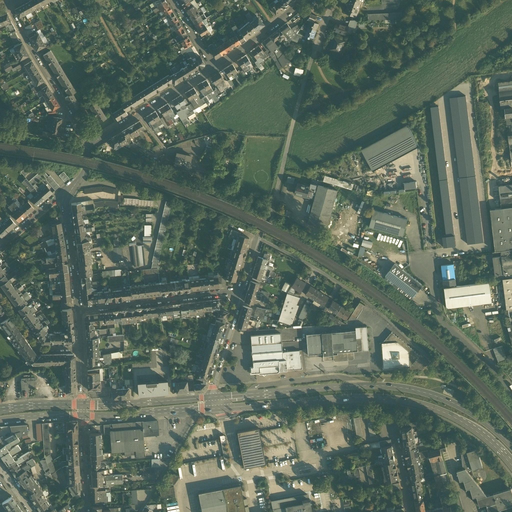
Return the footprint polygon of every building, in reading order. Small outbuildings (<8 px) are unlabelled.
[(34,9),(41,5),(38,0),(31,0),(30,1),(34,9)] [(155,7),(155,8),(158,6),(166,2),(165,0),(157,0),(156,1),(155,1),(158,5),(157,6),(155,7)] [(275,15),(283,9),(278,1),(277,0),(275,0),(269,5),(275,15)] [(285,6),(288,4),(285,0),(279,0),(278,1),(283,9),(286,8),(285,6)] [(356,17),(361,0),(349,0),(349,4),(348,3),(347,6),(348,6),(345,13),(356,17)] [(31,11),(34,9),(30,1),(29,1),(29,2),(21,6),(25,14),(31,11)] [(182,5),(185,10),(192,6),(190,2),(189,1),(182,5)] [(160,9),(161,11),(162,11),(169,6),(166,2),(158,6),(160,9)] [(188,15),(196,10),(196,9),(193,5),(192,6),(185,10),(188,15)] [(19,17),(25,14),(21,6),(15,9),(19,17)] [(162,11),(164,14),(165,16),(172,11),(169,6),(162,11)] [(192,20),(199,15),(196,10),(188,15),(192,20)] [(168,20),(168,21),(175,16),(172,11),(165,16),(168,20)] [(5,24),(6,24),(10,22),(7,14),(1,16),(5,24)] [(201,21),(202,20),(199,15),(192,20),(195,25),(201,21)] [(168,21),(171,24),(171,26),(178,21),(175,16),(168,21)] [(264,25),(258,17),(253,21),(250,23),(256,31),(264,25)] [(348,26),(355,29),(357,20),(354,20),(350,21),(348,26)] [(35,24),(38,30),(40,29),(44,27),(41,21),(35,24)] [(172,27),(174,30),(181,26),(178,21),(171,26),(172,27)] [(195,25),(198,30),(204,26),(201,21),(195,25)] [(311,21),(309,26),(308,28),(316,31),(319,24),(314,22),(311,21)] [(245,40),(256,31),(250,23),(249,22),(239,30),(240,32),(245,40)] [(279,29),(283,34),(285,33),(290,28),(286,23),(279,29)] [(334,30),(346,35),(348,27),(337,23),(334,30)] [(6,24),(5,24),(9,34),(14,32),(16,31),(14,28),(9,30),(6,24)] [(205,25),(204,26),(198,30),(201,35),(205,33),(206,35),(209,33),(210,33),(209,32),(205,25)] [(181,26),(174,30),(178,35),(184,31),(181,26)] [(287,40),(288,41),(289,43),(292,39),(295,35),(291,29),(290,28),(285,33),(289,38),(287,40)] [(307,31),(306,35),(310,37),(313,38),(316,31),(308,28),(307,31)] [(240,43),(245,40),(240,32),(238,34),(237,33),(237,31),(235,29),(233,31),(240,43)] [(279,29),(269,36),(273,41),(278,37),(283,34),(279,29)] [(180,41),(187,36),(184,31),(178,35),(180,40),(180,41)] [(236,46),(240,43),(233,31),(230,33),(232,35),(233,36),(233,37),(231,38),(236,46)] [(9,34),(13,44),(19,41),(14,32),(9,34)] [(292,39),(297,41),(299,38),(301,39),(302,36),(302,35),(302,34),(297,32),(295,35),(292,39)] [(30,38),(32,43),(41,38),(38,34),(38,33),(37,34),(30,38)] [(191,42),(187,36),(180,41),(183,46),(185,48),(185,49),(185,48),(189,46),(188,46),(187,44),(191,42)] [(289,43),(288,41),(286,42),(284,39),(283,40),(282,39),(280,40),(278,37),(273,41),(271,43),(275,48),(279,45),(281,47),(286,54),(296,47),(288,44),(289,43)] [(331,51),(331,52),(331,53),(334,54),(335,52),(340,54),(340,53),(343,46),(344,46),(346,41),(334,37),(329,50),(331,51)] [(43,43),(41,38),(32,43),(36,51),(45,46),(43,43)] [(231,49),(236,46),(231,38),(229,39),(227,41),(226,40),(225,40),(231,49)] [(271,43),(267,38),(261,43),(266,50),(269,55),(274,61),(278,69),(290,61),(286,54),(281,47),(277,50),(275,48),(271,43)] [(226,52),(231,49),(225,40),(224,41),(225,42),(224,43),(221,44),(226,52)] [(13,47),(16,52),(25,48),(22,43),(13,47)] [(221,55),(226,52),(221,44),(217,47),(217,46),(216,46),(221,55)] [(254,48),(260,56),(264,53),(264,52),(258,45),(254,48)] [(190,57),(191,59),(195,56),(195,55),(191,48),(190,46),(188,46),(189,46),(185,48),(188,53),(190,57)] [(193,46),(191,48),(195,55),(195,56),(196,58),(198,56),(199,55),(193,46)] [(215,48),(214,49),(210,51),(214,57),(217,57),(221,55),(216,46),(215,47),(215,48)] [(29,56),(25,48),(16,52),(20,60),(29,56)] [(250,51),(256,59),(260,56),(254,48),(250,51)] [(43,55),(52,69),(59,65),(50,51),(43,55)] [(333,57),(341,60),(343,55),(340,53),(340,54),(335,52),(334,54),(333,57)] [(193,62),(198,70),(203,67),(204,63),(199,55),(198,56),(198,57),(197,58),(198,59),(193,62)] [(241,58),(246,66),(248,64),(250,63),(246,55),(245,55),(241,58)] [(237,60),(242,68),(246,66),(241,58),(237,60)] [(24,65),(27,71),(35,66),(32,61),(24,65)] [(188,63),(187,64),(193,73),(198,70),(193,62),(190,64),(189,64),(188,63)] [(4,66),(6,72),(13,68),(9,63),(4,66)] [(175,63),(173,64),(182,79),(188,76),(183,68),(180,70),(179,69),(180,68),(178,65),(176,66),(175,63)] [(177,82),(182,79),(173,64),(172,65),(173,68),(172,69),(174,72),(175,72),(176,73),(173,74),(177,82)] [(185,67),(183,68),(188,76),(193,73),(187,64),(186,64),(187,65),(185,67)] [(228,66),(233,74),(235,73),(237,71),(232,64),(228,66)] [(67,78),(59,65),(52,69),(60,83),(67,78)] [(27,71),(31,76),(38,71),(35,66),(27,71)] [(228,77),(231,75),(233,74),(228,66),(223,69),(228,77)] [(302,76),(304,69),(296,67),(294,74),(302,76)] [(31,76),(34,80),(41,76),(38,71),(31,76)] [(214,74),(219,82),(223,80),(224,80),(219,72),(214,74)] [(168,75),(160,80),(164,87),(172,82),(174,85),(177,82),(177,83),(177,82),(173,74),(173,75),(169,77),(168,75)] [(215,85),(216,84),(219,82),(214,74),(210,77),(215,85)] [(44,81),(41,76),(34,80),(37,85),(37,86),(39,84),(44,81)] [(75,91),(67,78),(60,83),(68,96),(72,93),(75,91)] [(160,80),(147,88),(151,95),(164,87),(160,80)] [(202,82),(207,90),(211,88),(206,80),(202,82)] [(511,108),(511,116),(506,117),(511,161),(511,160),(511,80),(498,82),(501,109),(504,108),(511,107),(511,108)] [(197,85),(202,93),(207,90),(202,82),(197,85)] [(40,91),(43,96),(50,91),(47,86),(42,89),(40,91)] [(147,88),(134,97),(138,104),(151,95),(147,88)] [(189,90),(194,98),(198,96),(198,95),(193,88),(189,90)] [(190,101),(190,100),(194,98),(189,90),(185,93),(190,101)] [(43,96),(46,101),(53,96),(50,91),(43,96)] [(212,93),(211,92),(208,93),(212,98),(213,101),(214,102),(218,100),(216,96),(216,97),(213,92),(212,93)] [(80,106),(72,93),(68,96),(65,98),(73,110),(80,106)] [(340,101),(345,98),(342,93),(337,97),(340,101)] [(176,98),(181,106),(184,104),(185,103),(183,100),(180,96),(180,95),(176,98)] [(205,96),(209,103),(210,103),(213,101),(212,98),(209,100),(206,95),(205,95),(205,96)] [(53,96),(46,101),(49,105),(56,101),(53,96)] [(200,99),(198,96),(194,98),(197,103),(199,107),(203,104),(200,99)] [(467,245),(484,243),(466,96),(450,98),(467,245)] [(121,105),(123,107),(126,112),(138,104),(134,97),(121,105)] [(177,109),(179,107),(181,106),(176,98),(172,101),(177,109)] [(56,101),(49,105),(52,111),(54,109),(60,106),(56,101)] [(95,116),(99,122),(106,118),(96,102),(89,107),(94,113),(93,113),(95,116)] [(163,106),(168,114),(173,111),(168,103),(163,106)] [(159,109),(164,116),(164,117),(168,114),(163,106),(159,109)] [(187,106),(186,107),(183,109),(188,117),(189,119),(196,116),(194,113),(192,110),(190,112),(187,106)] [(430,107),(446,237),(455,236),(439,106),(430,107)] [(127,114),(126,112),(123,107),(113,114),(117,121),(127,114)] [(181,121),(185,118),(188,117),(183,109),(181,110),(176,113),(177,114),(179,116),(181,121)] [(151,114),(156,122),(160,119),(155,111),(151,114)] [(146,117),(151,125),(156,122),(151,114),(146,117)] [(171,118),(168,114),(164,117),(164,116),(162,118),(167,126),(173,122),(172,120),(171,118)] [(134,125),(138,132),(140,131),(145,128),(139,121),(134,125)] [(135,136),(139,134),(138,132),(134,125),(128,128),(132,136),(134,135),(135,136)] [(363,150),(373,170),(418,146),(407,126),(363,150)] [(133,137),(132,136),(128,128),(122,132),(127,142),(128,143),(129,144),(133,142),(131,139),(130,138),(130,137),(131,137),(132,138),(133,137)] [(121,145),(124,144),(127,142),(122,132),(116,136),(120,143),(121,145)] [(117,145),(120,143),(116,136),(110,139),(109,140),(114,148),(118,146),(117,145)] [(194,139),(195,145),(204,142),(202,137),(194,139)] [(132,146),(146,156),(151,154),(153,153),(142,146),(141,148),(137,145),(133,142),(129,144),(132,146)] [(182,171),(185,156),(191,157),(191,156),(186,155),(186,154),(183,153),(183,155),(177,153),(175,160),(174,165),(173,169),(182,171)] [(171,164),(174,165),(175,160),(169,159),(169,158),(166,157),(167,155),(163,154),(161,161),(165,162),(168,163),(171,164)] [(188,172),(191,157),(185,156),(182,171),(187,172),(188,172)] [(160,167),(161,163),(143,157),(137,160),(160,167)] [(186,176),(204,183),(206,172),(197,170),(196,174),(188,172),(187,172),(186,176)] [(352,189),(353,184),(325,175),(323,181),(352,189)] [(34,193),(36,195),(38,193),(33,186),(26,178),(22,183),(31,192),(33,194),(34,193)] [(294,194),(306,197),(310,186),(297,183),(294,194)] [(306,197),(314,199),(318,185),(311,183),(310,186),(306,197)] [(33,186),(38,193),(45,200),(53,193),(46,186),(41,190),(38,187),(35,184),(33,186)] [(338,191),(318,185),(314,199),(307,224),(327,229),(338,191)] [(511,189),(499,191),(500,200),(511,198),(511,189)] [(45,200),(38,193),(36,195),(35,196),(31,200),(37,207),(45,200)] [(399,206),(401,200),(389,196),(387,202),(399,206)] [(509,250),(511,249),(511,201),(501,203),(501,208),(490,210),(495,252),(500,251),(501,251),(509,250)] [(8,207),(14,214),(20,209),(19,207),(15,202),(14,202),(8,207)] [(28,202),(20,209),(26,216),(34,209),(28,202)] [(71,204),(72,211),(80,210),(82,210),(82,207),(81,202),(71,203),(71,204)] [(19,223),(26,216),(20,209),(14,214),(13,216),(19,223)] [(81,216),(81,215),(80,210),(72,211),(73,218),(83,217),(83,216),(81,216)] [(369,227),(403,236),(408,219),(374,210),(369,227)] [(83,220),(83,217),(73,218),(74,225),(83,224),(85,224),(84,223),(83,223),(83,220)] [(10,218),(2,225),(8,232),(16,225),(10,218)] [(51,225),(53,234),(54,234),(63,233),(61,223),(51,225)] [(85,232),(86,232),(85,229),(85,226),(83,226),(83,224),(74,225),(75,234),(85,232)] [(0,237),(1,239),(8,232),(2,225),(0,226),(0,237)] [(35,232),(38,237),(43,234),(40,228),(35,232)] [(233,238),(237,240),(239,235),(240,235),(241,234),(231,230),(228,236),(233,238)] [(90,235),(87,236),(86,234),(85,235),(85,232),(75,234),(76,242),(89,240),(91,240),(90,235)] [(234,251),(244,254),(249,238),(240,235),(239,235),(237,240),(236,246),(234,246),(233,250),(234,251)] [(444,247),(456,245),(455,236),(446,237),(443,237),(444,247)] [(373,242),(363,239),(361,245),(371,248),(373,242)] [(89,246),(89,240),(76,242),(78,252),(89,249),(91,249),(91,245),(89,246)] [(57,250),(57,253),(66,252),(65,245),(56,246),(56,248),(57,250)] [(232,254),(230,260),(241,263),(244,254),(234,251),(233,253),(232,253),(232,254)] [(56,253),(57,262),(67,260),(66,252),(57,253),(56,253)] [(90,257),(90,253),(78,256),(79,264),(89,263),(92,263),(91,257),(90,257)] [(511,254),(509,255),(502,256),(504,274),(511,273),(511,254)] [(497,275),(504,274),(502,256),(492,257),(493,263),(495,275),(497,275)] [(258,257),(255,267),(264,270),(267,271),(268,271),(272,272),(273,268),(265,265),(267,260),(263,258),(258,257)] [(238,273),(241,263),(230,260),(228,264),(230,265),(228,270),(238,273)] [(79,264),(81,276),(89,275),(91,275),(90,270),(91,270),(91,268),(90,268),(89,263),(79,264)] [(49,269),(46,269),(47,271),(47,273),(49,273),(68,271),(68,266),(67,264),(57,266),(58,269),(56,270),(56,269),(49,269)] [(413,297),(423,285),(415,279),(395,264),(385,276),(386,276),(389,279),(395,283),(413,297)] [(443,280),(455,279),(454,264),(441,266),(443,280)] [(262,275),(264,270),(255,267),(252,277),(261,280),(262,275)] [(235,282),(238,273),(228,270),(225,279),(226,279),(226,281),(230,280),(235,282)] [(8,277),(6,278),(8,280),(16,274),(14,271),(7,276),(8,277)] [(59,276),(59,280),(69,279),(68,271),(49,273),(49,277),(50,277),(59,276)] [(16,274),(8,280),(10,283),(18,277),(16,274)] [(217,275),(213,276),(213,277),(208,278),(210,289),(219,288),(219,284),(218,275),(217,275)] [(384,279),(393,285),(395,283),(389,279),(386,276),(384,279)] [(511,277),(503,279),(506,309),(511,308),(511,277)] [(81,279),(82,288),(91,287),(92,287),(92,283),(91,280),(90,281),(90,278),(89,278),(81,279)] [(205,278),(199,279),(200,290),(210,289),(208,278),(205,278)] [(296,289),(300,292),(305,283),(296,278),(292,285),(291,286),(296,289)] [(55,284),(55,288),(70,286),(69,279),(59,280),(60,284),(55,284)] [(200,290),(199,279),(189,280),(190,291),(193,291),(200,290)] [(444,288),(456,286),(455,279),(443,280),(444,288)] [(11,285),(10,283),(8,280),(1,285),(4,290),(11,285)] [(185,280),(184,280),(184,281),(182,282),(183,292),(190,291),(189,280),(185,280)] [(174,281),(170,282),(170,283),(166,283),(168,294),(175,293),(174,281)] [(183,292),(182,282),(179,282),(179,281),(174,281),(175,293),(183,292)] [(250,281),(247,291),(256,294),(257,291),(259,285),(260,284),(251,281),(250,281)] [(166,283),(166,282),(162,283),(159,283),(161,295),(168,294),(166,283)] [(285,282),(281,290),(287,293),(291,284),(285,282)] [(444,288),(447,308),(492,302),(489,282),(456,286),(444,288)] [(159,283),(148,285),(149,296),(161,295),(159,283)] [(411,300),(413,297),(395,283),(393,285),(411,300)] [(130,289),(131,298),(146,296),(144,285),(144,284),(138,285),(138,286),(136,286),(136,285),(130,286),(130,289)] [(8,295),(15,290),(13,288),(11,285),(4,290),(8,295)] [(52,288),(53,292),(61,291),(61,293),(59,293),(59,295),(70,294),(70,286),(55,288),(52,288)] [(305,294),(314,300),(319,292),(310,286),(305,294)] [(18,295),(16,292),(15,290),(8,295),(11,300),(18,295)] [(253,304),(255,299),(256,294),(247,291),(244,302),(253,304)] [(328,298),(319,292),(314,300),(319,303),(323,306),(326,300),(328,298)] [(92,303),(91,298),(89,298),(89,297),(87,298),(87,296),(87,293),(82,293),(83,304),(92,303)] [(278,320),(291,325),(293,320),(291,319),(296,306),(298,301),(299,299),(292,297),(292,296),(287,294),(284,302),(281,311),(278,320)] [(15,305),(22,300),(20,297),(18,295),(11,300),(15,305)] [(25,304),(23,301),(22,300),(15,305),(18,309),(25,304)] [(217,300),(210,301),(211,310),(215,309),(215,308),(216,308),(217,310),(219,309),(217,300)] [(328,308),(337,314),(342,306),(333,300),(331,303),(328,308)] [(203,301),(195,302),(196,314),(199,314),(199,317),(205,317),(204,310),(203,301)] [(210,301),(203,301),(204,310),(211,310),(210,301)] [(195,302),(187,303),(189,315),(196,314),(195,302)] [(351,315),(357,318),(365,305),(360,302),(351,315)] [(187,303),(180,304),(181,314),(181,316),(189,315),(187,303)] [(22,314),(29,309),(27,307),(25,304),(18,309),(22,314)] [(173,313),(173,314),(177,313),(177,314),(181,314),(180,304),(172,305),(173,313)] [(299,317),(304,320),(307,312),(308,310),(309,307),(304,304),(299,317)] [(172,305),(165,306),(166,314),(166,315),(170,315),(169,314),(173,313),(172,305)] [(165,306),(157,307),(159,316),(162,316),(162,314),(166,314),(165,306)] [(240,316),(249,319),(250,315),(252,308),(243,306),(240,316)] [(351,312),(342,306),(337,314),(346,320),(351,312)] [(157,307),(150,308),(151,316),(155,315),(155,317),(159,316),(157,307)] [(32,314),(33,311),(30,308),(29,309),(22,314),(26,320),(33,315),(32,314)] [(150,308),(142,309),(143,318),(151,317),(151,316),(150,308)] [(254,316),(250,315),(249,319),(252,320),(257,321),(260,321),(263,321),(266,309),(261,309),(256,308),(255,313),(254,313),(254,316)] [(64,323),(68,323),(73,322),(72,309),(69,309),(63,310),(64,323)] [(136,320),(140,319),(143,319),(143,318),(142,309),(135,310),(136,320)] [(228,312),(219,309),(217,310),(218,312),(220,312),(219,313),(218,313),(217,317),(223,318),(226,319),(228,312)] [(135,310),(127,311),(129,323),(136,322),(136,320),(135,310)] [(127,311),(120,312),(122,324),(129,323),(127,311)] [(120,312),(113,312),(114,321),(116,321),(116,322),(120,322),(120,324),(122,324),(120,312)] [(100,324),(111,322),(110,313),(98,314),(99,321),(100,323),(100,324)] [(91,321),(91,323),(93,323),(94,323),(94,321),(99,321),(98,314),(89,315),(90,321),(91,321)] [(38,321),(39,320),(37,317),(35,317),(33,315),(26,320),(30,327),(38,321)] [(245,329),(249,319),(240,316),(236,326),(240,327),(245,329)] [(1,323),(11,337),(19,331),(9,318),(3,321),(2,322),(1,323)] [(223,328),(226,319),(223,318),(222,322),(217,320),(215,325),(223,328)] [(35,333),(43,326),(41,323),(39,323),(38,321),(30,327),(35,333)] [(73,322),(68,323),(68,329),(66,329),(66,331),(68,331),(68,333),(66,333),(66,334),(64,334),(65,342),(72,342),(74,339),(73,322)] [(35,333),(39,338),(47,332),(46,331),(45,331),(44,329),(45,329),(47,328),(45,325),(43,326),(35,333)] [(221,334),(223,328),(215,325),(214,325),(212,331),(221,334)] [(356,330),(357,338),(362,338),(363,351),(369,350),(367,326),(356,327),(356,330)] [(85,331),(86,338),(98,337),(99,337),(98,334),(98,330),(94,330),(85,331)] [(323,354),(323,356),(333,355),(333,353),(353,351),(358,351),(357,338),(356,330),(306,334),(308,355),(323,354)] [(11,337),(19,348),(28,343),(19,331),(11,337)] [(212,331),(210,337),(219,340),(221,334),(212,331)] [(42,343),(50,343),(50,334),(48,334),(47,332),(39,338),(42,343)] [(384,364),(389,369),(410,367),(420,356),(413,350),(414,350),(398,337),(392,332),(382,343),(384,364)] [(262,373),(264,375),(265,373),(278,372),(287,371),(287,370),(289,369),(300,368),(299,355),(299,351),(285,352),(282,353),(281,333),(250,336),(252,352),(250,352),(251,355),(252,355),(252,361),(253,361),(253,362),(253,367),(250,367),(251,373),(258,373),(259,374),(262,373)] [(86,338),(87,353),(98,353),(98,337),(86,338)] [(217,346),(219,340),(210,337),(208,343),(217,346)] [(36,355),(28,343),(19,348),(30,364),(38,358),(37,357),(36,355)] [(216,352),(217,346),(208,343),(206,349),(216,352)] [(214,358),(216,352),(206,349),(204,355),(214,358)] [(353,357),(353,351),(333,353),(333,355),(323,356),(323,359),(324,360),(333,359),(335,360),(352,359),(353,357)] [(63,362),(66,362),(66,354),(58,354),(58,364),(63,364),(63,362)] [(65,367),(75,367),(75,356),(73,354),(66,354),(66,362),(66,367),(65,367)] [(30,364),(31,365),(44,365),(43,355),(40,355),(37,357),(38,358),(30,364)] [(212,364),(214,358),(204,355),(202,361),(212,364)] [(210,370),(212,364),(202,361),(200,367),(210,370)] [(208,376),(210,370),(200,367),(199,373),(208,376)] [(208,376),(199,373),(198,376),(198,378),(204,380),(203,384),(205,385),(208,376)] [(33,388),(33,380),(21,381),(22,390),(28,389),(28,388),(33,388)] [(88,381),(88,390),(99,390),(99,381),(96,381),(88,381)] [(167,381),(137,383),(138,396),(168,393),(167,381)] [(185,382),(180,383),(181,388),(182,392),(189,392),(187,382),(185,382)] [(203,392),(205,385),(203,384),(201,383),(201,384),(193,385),(194,391),(194,392),(203,392)] [(113,399),(124,398),(123,388),(116,389),(116,384),(112,384),(112,386),(113,399)] [(67,439),(67,440),(77,440),(77,421),(69,421),(69,422),(66,422),(67,436),(68,436),(68,439),(67,439)] [(159,436),(157,421),(112,425),(112,431),(110,431),(111,453),(124,452),(130,451),(131,455),(136,455),(136,458),(145,458),(143,437),(159,436)] [(43,441),(44,457),(50,455),(51,454),(48,423),(42,424),(43,441)] [(15,434),(17,437),(18,437),(22,436),(28,434),(27,425),(20,425),(10,426),(12,434),(13,434),(13,435),(15,434)] [(401,429),(403,440),(413,438),(412,434),(414,434),(412,427),(409,427),(401,429)] [(237,433),(244,468),(266,464),(259,428),(237,433)] [(0,447),(4,445),(17,437),(15,434),(13,435),(4,440),(2,437),(0,438),(0,447)] [(90,434),(91,454),(101,453),(100,434),(90,434)] [(228,462),(228,460),(225,443),(226,441),(226,437),(223,435),(219,436),(225,465),(226,465),(227,464),(228,463),(228,462)] [(0,447),(0,454),(1,455),(8,451),(17,445),(18,445),(17,442),(20,440),(17,437),(4,445),(0,447)] [(414,438),(413,438),(403,440),(405,449),(416,447),(415,443),(416,443),(417,442),(417,441),(417,440),(417,439),(417,437),(414,438)] [(67,444),(67,448),(67,453),(78,453),(78,451),(78,444),(67,444)] [(17,445),(8,451),(11,454),(20,449),(17,445)] [(381,447),(383,455),(393,453),(392,445),(389,446),(386,447),(383,447),(381,447)] [(483,467),(477,449),(471,451),(470,448),(461,450),(463,469),(457,471),(460,481),(463,480),(466,489),(470,488),(473,498),(476,497),(479,506),(486,504),(488,511),(499,511),(499,510),(511,505),(511,491),(511,488),(487,496),(473,478),(475,476),(473,470),(483,467)] [(429,456),(430,461),(442,458),(441,453),(440,449),(428,452),(429,456)] [(1,455),(7,465),(15,460),(13,457),(11,454),(8,451),(1,455)] [(24,459),(26,461),(32,457),(29,452),(24,455),(22,456),(24,459)] [(90,454),(91,462),(100,462),(100,459),(102,459),(102,457),(108,457),(108,453),(90,454)] [(395,461),(393,453),(383,455),(379,456),(379,460),(382,460),(383,463),(395,461)] [(18,458),(15,460),(7,465),(11,470),(19,465),(16,462),(17,462),(18,462),(18,463),(24,459),(22,456),(18,458)] [(79,465),(78,456),(68,456),(68,461),(62,462),(62,466),(65,466),(67,465),(75,465),(79,465)] [(35,463),(32,457),(26,461),(27,463),(29,467),(30,466),(35,464),(35,463)] [(407,460),(408,463),(409,467),(411,480),(419,478),(423,478),(421,472),(420,470),(422,470),(420,460),(419,460),(418,458),(407,460)] [(430,461),(433,469),(437,468),(439,474),(440,476),(446,474),(442,458),(430,461)] [(398,478),(395,461),(383,463),(382,463),(386,481),(398,478)] [(21,468),(19,465),(11,470),(15,476),(22,472),(25,469),(29,467),(27,463),(22,467),(21,467),(22,468),(21,468)] [(48,467),(49,470),(50,473),(51,475),(53,481),(54,483),(56,491),(62,489),(55,472),(53,463),(48,467)] [(203,463),(178,467),(180,478),(204,475),(203,463)] [(68,482),(69,483),(79,476),(79,465),(75,465),(67,465),(68,482)] [(300,467),(301,474),(313,472),(312,465),(300,467)] [(26,485),(34,479),(36,479),(34,476),(32,476),(31,474),(29,475),(25,469),(22,472),(15,476),(18,480),(19,481),(20,480),(22,480),(23,483),(23,484),(26,485)] [(169,485),(169,487),(173,486),(172,484),(174,484),(178,477),(178,475),(176,475),(174,474),(172,474),(167,481),(168,485),(169,485)] [(440,476),(439,474),(434,475),(438,488),(441,487),(444,486),(440,476)] [(103,485),(107,484),(113,484),(123,483),(122,475),(110,475),(104,475),(102,476),(103,485)] [(69,483),(70,486),(79,480),(79,476),(69,483)] [(103,485),(102,476),(91,476),(92,485),(103,485)] [(411,480),(415,500),(423,499),(419,478),(411,480)] [(34,479),(26,485),(24,487),(27,490),(28,489),(37,483),(34,479)] [(80,490),(79,480),(70,486),(68,487),(74,494),(80,490)] [(31,499),(41,493),(40,493),(42,492),(42,491),(43,491),(37,483),(28,489),(29,490),(28,492),(30,494),(29,495),(31,499)] [(222,486),(222,488),(226,511),(247,511),(248,511),(249,511),(248,506),(247,506),(246,504),(247,504),(246,498),(243,499),(238,500),(236,493),(242,492),(240,483),(222,486)] [(390,485),(391,491),(400,489),(399,483),(390,485)] [(173,486),(169,487),(159,489),(161,498),(175,495),(173,486)] [(226,511),(222,488),(198,493),(199,497),(195,497),(197,511),(226,511)] [(105,492),(99,493),(99,502),(107,502),(107,497),(106,497),(105,492)] [(46,498),(45,496),(43,497),(41,493),(31,499),(36,505),(44,500),(45,499),(46,498)] [(90,502),(99,502),(99,493),(90,493),(90,502)] [(271,501),(272,509),(277,508),(285,507),(303,503),(302,500),(308,499),(307,494),(271,501)] [(7,506),(9,510),(17,504),(14,500),(12,497),(2,503),(5,506),(6,507),(7,506)] [(434,511),(433,508),(425,510),(423,499),(415,500),(417,511),(434,511)] [(36,505),(40,511),(49,504),(50,504),(48,502),(47,503),(44,500),(36,505)] [(303,503),(285,507),(286,511),(304,511),(303,504),(303,503)]
